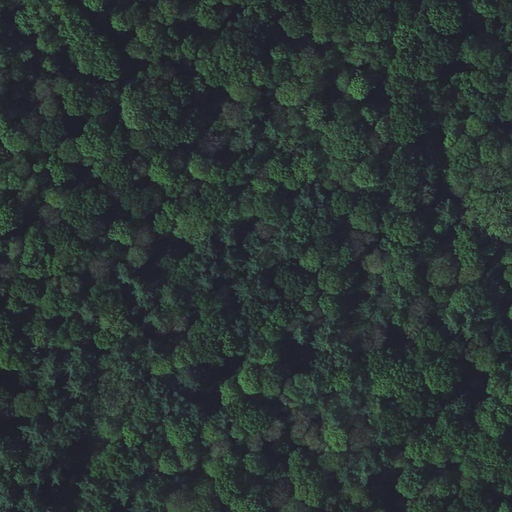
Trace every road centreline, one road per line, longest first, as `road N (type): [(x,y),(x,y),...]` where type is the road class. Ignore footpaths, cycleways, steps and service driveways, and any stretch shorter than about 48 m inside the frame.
road 1 (track): [(282,0),(0,333)]
road 2 (track): [(324,511),(511,286)]
